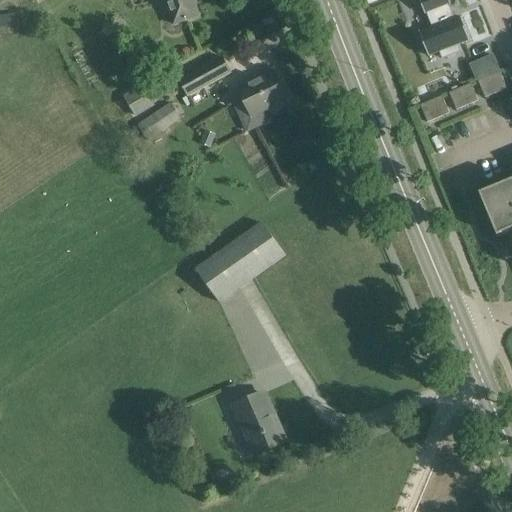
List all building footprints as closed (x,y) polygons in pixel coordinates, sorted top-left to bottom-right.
[(192,0),(158,0),(159,1),(163,3),(165,2),(173,26),(198,17),(192,0)] [(439,50),(442,58),(460,50),(457,43),(468,38),(459,15),(454,17),(448,3),(449,2),(448,0),(418,0),(424,13),(425,12),(431,26),(418,32),(428,55),(439,50)] [(188,97),(204,88),(232,73),(222,56),(178,80),(188,97)] [(493,56),(471,66),(477,81),(499,71),(493,56)] [(264,113),(288,101),(274,72),(238,89),(243,98),(234,103),(248,132),(268,122),(264,113)] [(479,84),(485,99),(507,89),(500,74),(479,84)] [(136,118),(155,107),(142,86),(123,97),(136,118)] [(450,96),(456,111),(478,102),(472,87),(450,96)] [(421,108),(428,123),(449,114),(443,99),(421,108)] [(182,119),(170,103),(137,126),(148,142),(182,119)] [(204,131),(200,145),(212,149),(216,135),(204,131)] [(511,180),(491,189),(496,200),(485,205),(498,236),(511,230),(511,180)] [(220,305),(287,258),(261,224),(194,271),(220,305)] [(234,407),(256,457),(287,443),(279,427),(276,428),(261,395),(234,407)]
